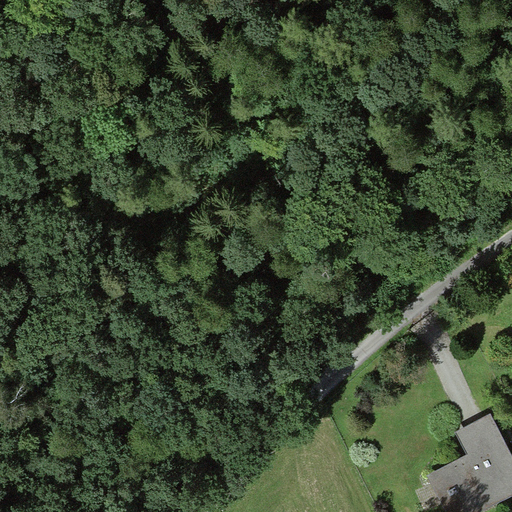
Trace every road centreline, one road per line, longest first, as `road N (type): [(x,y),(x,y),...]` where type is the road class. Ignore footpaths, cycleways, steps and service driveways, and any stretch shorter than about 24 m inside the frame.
road 1 (track): [(0,90),(282,0)]
road 2 (residential): [(511,229),(337,366)]
road 3 (track): [(337,366),(204,511)]
